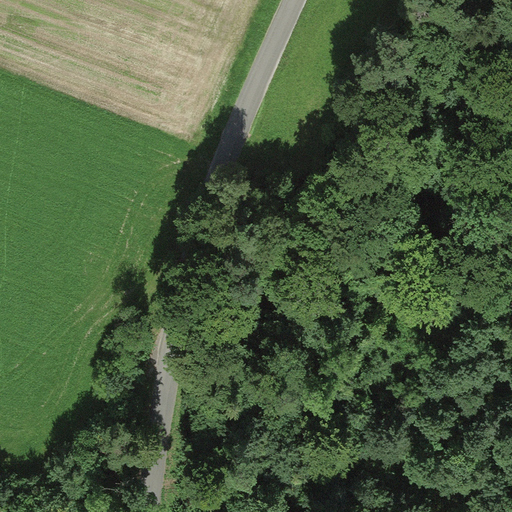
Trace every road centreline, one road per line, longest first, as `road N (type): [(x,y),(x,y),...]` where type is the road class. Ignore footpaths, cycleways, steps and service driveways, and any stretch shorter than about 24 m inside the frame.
road 1 (unclassified): [(294,0),(239,119),(171,345),(147,511)]
road 2 (track): [(0,462),(47,467),(74,458),(171,345),(88,511)]
